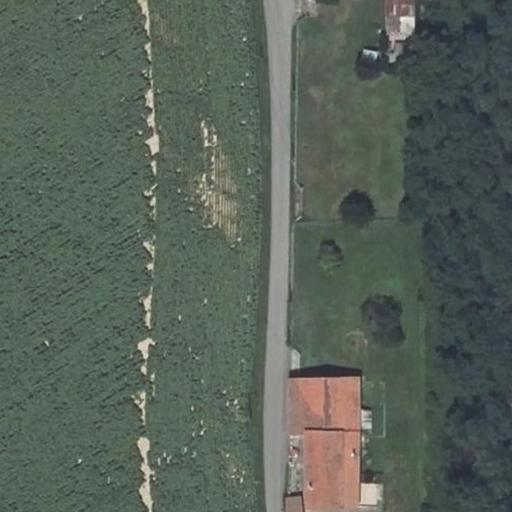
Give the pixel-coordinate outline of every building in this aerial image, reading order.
[(417,31),(417,0),(386,0),(387,31),(417,31)] [(361,371),(291,371),(291,390),(312,390),(345,390),(361,390),(361,371)] [(312,426),(312,390),(291,390),(291,426),(312,426)] [(359,499),(360,447),(346,447),(345,390),(312,390),(312,426),(312,499),(359,499)] [(360,447),(361,390),(345,390),(346,447),(360,447)] [(306,477),(290,478),(290,506),(306,506),(306,477)]
